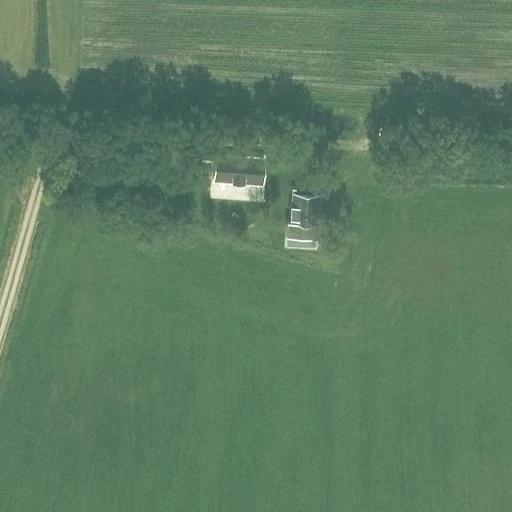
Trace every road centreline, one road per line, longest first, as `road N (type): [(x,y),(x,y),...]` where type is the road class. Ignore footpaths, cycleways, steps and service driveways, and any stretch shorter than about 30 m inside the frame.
road 1 (track): [(511,148),(48,131)]
road 2 (track): [(0,324),(48,131)]
